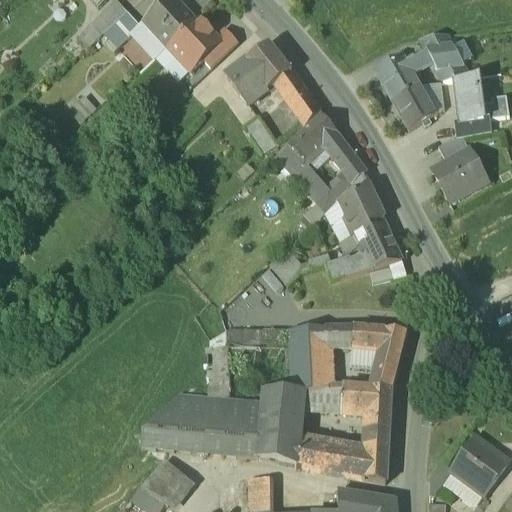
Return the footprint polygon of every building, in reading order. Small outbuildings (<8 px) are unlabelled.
[(194,24),(171,0),(166,0),(143,23),(167,49),(194,24)] [(115,2),(86,30),(97,41),(102,36),(126,14),(115,2)] [(126,14),(102,36),(116,50),(139,28),(126,14)] [(194,24),(167,49),(190,73),(202,62),(220,46),(215,40),(197,22),(194,24)] [(237,47),(223,32),(215,40),(220,46),(202,62),(211,71),(237,47)] [(445,39),(420,43),(432,67),(442,86),(468,81),(445,39)] [(291,74),(268,46),(248,62),(245,64),(267,93),(275,86),(284,98),(300,87),(291,74)] [(242,59),(234,64),(238,69),(245,64),(242,59)] [(402,59),(375,75),(392,104),(419,89),(413,78),(408,68),(402,59)] [(417,63),(408,68),(413,78),(422,73),(417,63)] [(238,69),(225,78),(247,108),(267,93),(245,64),(238,69)] [(422,73),(413,78),(419,89),(442,86),(432,67),(422,73)] [(484,123),(478,81),(454,85),(460,126),(460,128),(484,125),(484,123)] [(320,115),(300,87),(284,98),(304,129),(319,115),(320,115)] [(419,89),(392,104),(408,134),(422,126),(424,130),(430,127),(427,123),(436,118),(419,89)] [(319,115),(287,148),(288,149),(302,165),(324,145),(333,156),(345,147),(339,139),(319,115)] [(276,146),(257,120),(243,130),(261,156),(276,146)] [(456,142),(491,137),(489,122),(484,123),(484,125),(460,128),(460,126),(454,127),(456,142)] [(450,143),(436,151),(445,167),(467,154),(460,142),(450,144),(450,143)] [(333,156),(330,159),(346,179),(328,195),(334,202),(337,200),(362,178),(366,175),(345,147),(333,156)] [(288,149),(278,159),(291,175),(302,165),(288,149)] [(445,167),(430,175),(448,206),(485,185),(467,154),(445,167)] [(325,192),(312,177),(301,186),(314,202),(325,192)] [(362,178),(337,200),(338,203),(367,188),(362,178)] [(367,188),(338,203),(346,217),(343,219),(353,237),(382,221),(367,188)] [(401,263),(382,221),(353,237),(363,259),(350,264),(349,261),(330,268),(327,260),(308,266),(310,274),(326,269),(330,284),(401,263)] [(297,269),(285,252),(282,254),(269,267),(286,288),(302,276),(297,269)] [(308,266),(297,269),(302,276),(303,276),(310,274),(308,266)] [(389,270),(369,275),(371,286),(392,281),(389,270)] [(354,331),(290,333),(292,395),(304,395),(329,394),(329,389),(332,389),(330,350),(352,349),(354,331)] [(404,337),(354,331),(352,349),(352,352),(380,355),(370,390),(391,392),(404,337)] [(226,352),(206,351),(210,402),(229,403),(226,352)] [(329,394),(304,395),(303,409),(340,413),(343,390),(332,389),(329,389),(329,394)] [(370,390),(343,389),(343,390),(340,413),(369,415),(365,454),(387,456),(391,392),(370,390)] [(292,395),(263,393),(262,406),(257,462),(296,469),(299,442),(303,409),(304,395),(292,395)] [(210,402),(179,399),(143,437),(142,451),(257,462),(262,406),(229,403),(210,402)] [(507,465),(475,441),(451,473),(450,475),(452,476),(483,499),(507,465)] [(365,455),(299,442),(296,469),(386,486),(387,456),(365,454),(365,455)] [(442,466),(429,482),(429,498),(432,501),(452,476),(450,475),(451,473),(442,466)] [(187,483),(162,467),(139,493),(167,510),(187,483)] [(268,511),(270,482),(249,481),(248,511),(268,511)] [(337,511),(337,494),(317,494),(311,511),(337,511)] [(395,511),(394,504),(337,494),(337,511),(395,511)]
